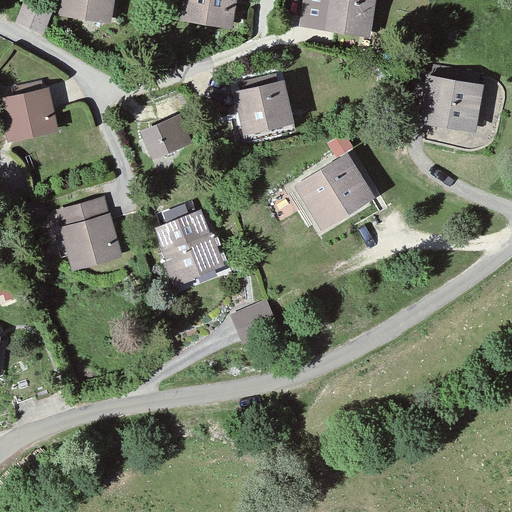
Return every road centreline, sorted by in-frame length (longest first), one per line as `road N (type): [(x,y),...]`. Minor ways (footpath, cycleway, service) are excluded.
road 1 (residential): [(4,448),(64,420),(309,371),(363,346),(511,245)]
road 2 (residential): [(283,36),(126,90),(0,21)]
road 3 (unknown): [(108,80),(136,223)]
